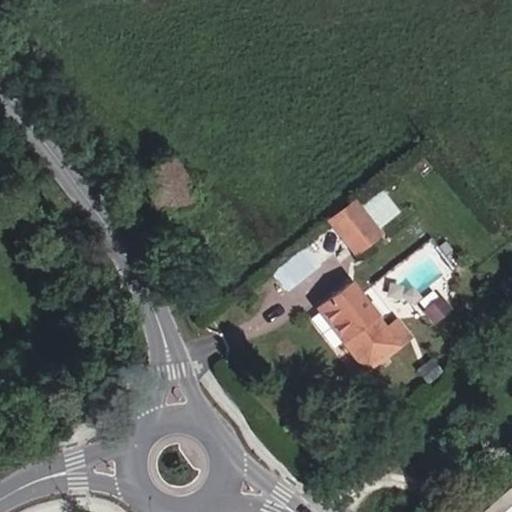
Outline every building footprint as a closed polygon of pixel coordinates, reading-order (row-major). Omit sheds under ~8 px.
[(194,197),(168,158),(139,178),(165,217),(194,197)] [(385,189),(364,201),(377,224),(398,211),(385,189)] [(377,233),(353,202),(329,220),(353,251),(377,233)] [(274,268),(286,286),(321,263),(308,245),(274,268)] [(406,336),(394,321),(384,329),(348,283),(316,308),(364,369),(406,336)] [(431,319),(445,308),(438,299),(424,311),(431,319)]
